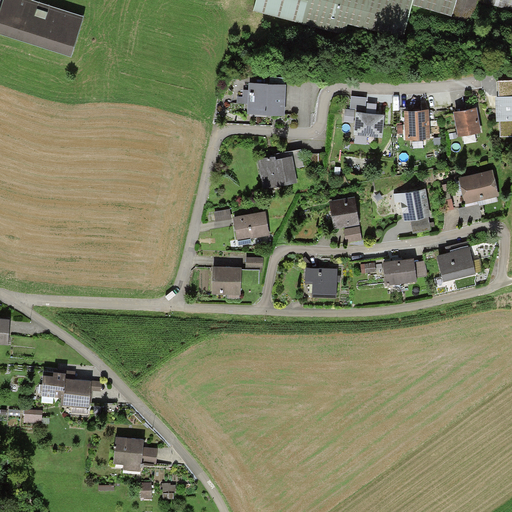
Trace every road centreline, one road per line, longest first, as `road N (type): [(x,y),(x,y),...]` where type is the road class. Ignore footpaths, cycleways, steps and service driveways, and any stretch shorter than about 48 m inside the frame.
road 1 (residential): [(174,308),(215,132),(308,135),(330,87),(481,81)]
road 2 (residential): [(261,311),(273,262),(300,247),(382,247),(481,227),(503,243),(503,284)]
road 3 (residential): [(13,303),(107,374),(222,511)]
road 4 (residential): [(261,311),(392,310),(503,284)]
road 5 (residential): [(13,303),(174,308)]
